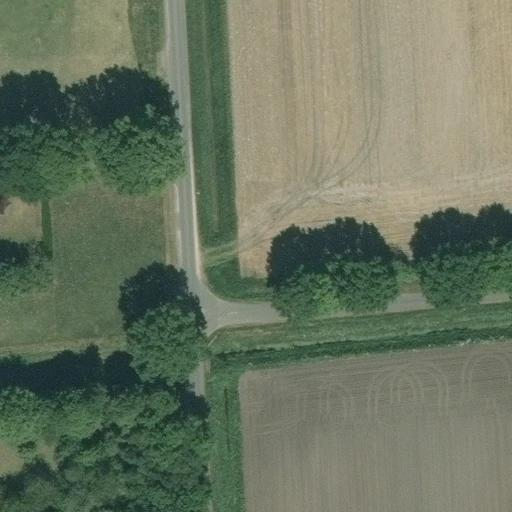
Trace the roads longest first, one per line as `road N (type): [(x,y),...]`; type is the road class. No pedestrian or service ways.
road 1 (unclassified): [(187,316),(511,286)]
road 2 (unclassified): [(169,0),(187,316)]
road 3 (unclassified): [(187,316),(197,511)]
